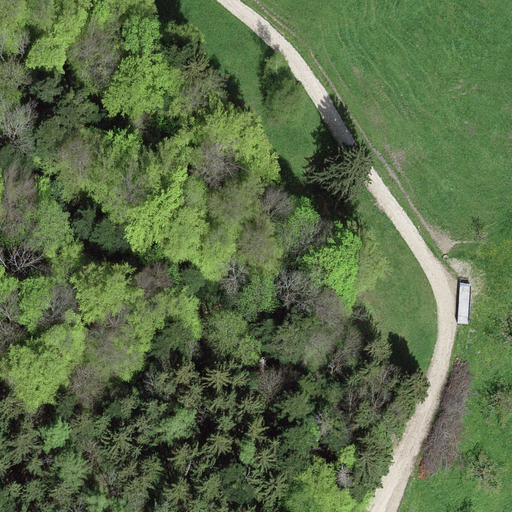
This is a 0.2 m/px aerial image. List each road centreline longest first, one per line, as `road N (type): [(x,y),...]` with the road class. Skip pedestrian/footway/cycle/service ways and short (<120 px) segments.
road 1 (track): [(222,0),(303,69),(449,292),(454,340),(447,375),(388,511)]
road 2 (track): [(102,511),(0,387)]
